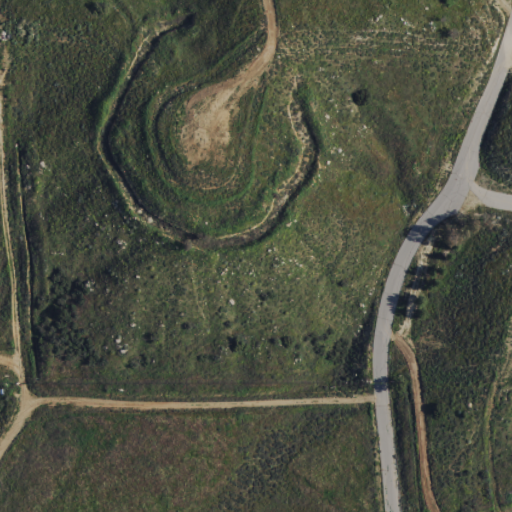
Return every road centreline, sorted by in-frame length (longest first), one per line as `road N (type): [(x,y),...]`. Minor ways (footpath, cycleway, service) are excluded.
road 1 (residential): [(511,29),(456,184),(395,280),(379,372),(391,511)]
road 2 (residential): [(0,458),(25,409),(380,405)]
